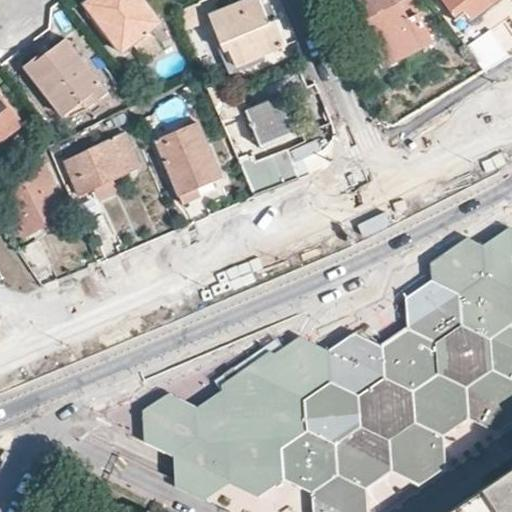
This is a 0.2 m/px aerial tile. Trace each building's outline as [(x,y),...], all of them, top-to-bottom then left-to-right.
[(88,0),(85,3),(122,52),(134,43),(146,59),(162,47),(150,31),(162,22),(146,0),(88,0)] [(174,13),(164,0),(146,0),(162,22),(174,13)] [(262,0),(245,0),(212,14),(227,51),(233,48),(239,64),(289,44),(279,18),(271,21),(262,0)] [(354,0),(354,1),(385,65),(434,40),(413,0),(354,0)] [(497,0),(444,0),(453,10),(450,13),(456,21),(466,14),(471,20),(497,0)] [(201,1),(177,11),(184,28),(204,19),(206,12),(201,1)] [(41,52),(21,66),(24,70),(28,67),(61,110),(57,113),(60,117),(79,100),(86,107),(112,87),(109,84),(104,88),(65,38),(71,33),(69,31),(63,36),(57,27),(52,32),(55,36),(38,49),(41,52)] [(468,43),(487,67),(511,52),(492,27),(468,43)] [(299,67),(259,84),(261,88),(250,93),(257,106),(280,95),(282,98),(307,88),(299,67)] [(0,92),(0,139),(23,122),(0,92)] [(241,92),(215,103),(220,116),(247,105),(241,92)] [(295,127),(282,98),(280,95),(257,106),(247,110),(261,142),(295,127)] [(199,122),(158,141),(185,203),(216,190),(212,180),(223,176),(199,122)] [(121,130),(64,159),(81,194),(95,187),(102,202),(120,193),(113,179),(139,166),(121,130)] [(319,135),(286,149),(294,166),(304,162),(309,173),(321,168),(327,157),(324,145),(319,135)] [(239,160),(254,196),(299,177),(294,166),(286,149),(256,162),(253,154),(239,160)] [(16,179),(5,184),(28,233),(48,223),(49,228),(67,220),(52,186),(57,183),(48,163),(28,174),(25,166),(13,172),(16,179)] [(102,212),(88,218),(98,242),(112,236),(102,212)] [(496,231),(486,238),(511,250),(511,225),(507,223),(496,231)] [(434,258),(436,272),(485,239),(472,232),(434,258)] [(39,238),(18,249),(32,272),(51,262),(39,238)] [(390,402),(511,317),(511,250),(486,238),(485,239),(436,272),(409,290),(410,322),(383,340),(356,327),(329,347),(306,364),(390,402)] [(364,420),(368,480),(382,471),(394,464),(392,435),(511,351),(511,317),(390,402),(306,364),(329,347),(302,335),(265,358),(249,368),(364,420)] [(511,415),(511,351),(392,435),(394,464),(421,477),(447,460),(445,429),(470,412),(499,425),(511,415)] [(369,511),(368,480),(364,420),(249,368),(199,404),(174,422),(176,453),(259,491),(285,474),(313,485),(314,511),(369,511)] [(174,422),(199,404),(172,392),(143,410),(143,439),(176,453),(174,422)] [(233,480),(176,453),(178,487),(205,499),(233,480)] [(511,511),(511,462),(439,511),(167,511),(158,508),(156,511),(511,511)]
